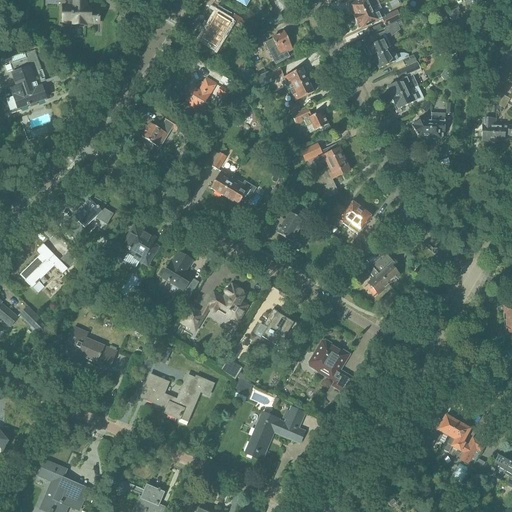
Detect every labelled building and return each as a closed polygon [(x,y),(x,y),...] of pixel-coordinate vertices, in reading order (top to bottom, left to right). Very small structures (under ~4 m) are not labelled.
[(86,22),(99,23),(99,11),(86,11),(86,0),(69,0),(70,6),(63,5),(63,22),(72,22),(72,24),(86,24),(86,22)] [(233,0),(233,1),(246,9),(250,0),(233,0)] [(371,9),(379,5),(378,2),(377,0),(358,0),(351,4),(351,5),(349,6),(353,13),(351,14),(353,17),(371,8),(371,9)] [(465,0),(470,10),(482,4),(479,0),(465,0)] [(381,18),(385,16),(379,5),(371,9),(371,8),(353,17),(354,19),(353,20),(355,25),(356,25),(359,29),(361,28),(361,30),(382,20),(381,18)] [(458,8),(448,14),(452,23),(459,19),(457,16),(461,14),(458,8)] [(252,33),(258,23),(237,11),(231,20),(252,33)] [(385,27),(401,20),(397,11),(385,16),(381,18),(382,20),(385,27)] [(258,18),(261,24),(266,22),(268,29),(284,22),(281,15),(272,19),(269,13),(258,18)] [(229,23),(215,15),(201,40),(215,48),(229,23)] [(388,39),(400,30),(396,23),(383,29),(385,31),(378,35),(378,34),(376,35),(378,41),(368,46),(368,48),(367,48),(372,58),(392,48),(388,39)] [(287,52),(292,50),(284,32),(272,38),(272,40),(264,43),(275,65),(289,57),(287,52)] [(459,51),(456,47),(455,44),(446,50),(451,57),(456,53),(459,51)] [(392,48),(372,58),(375,64),(376,64),(379,69),(394,62),(395,64),(400,62),(403,68),(416,62),(413,55),(408,57),(408,55),(406,54),(404,53),(403,53),(402,53),(400,53),(398,54),(397,54),(395,55),(393,49),(392,48)] [(511,52),(506,49),(502,55),(511,60),(511,52)] [(34,51),(25,54),(24,53),(2,60),(7,73),(12,71),(13,74),(12,75),(17,88),(11,90),(11,91),(0,95),(0,99),(6,116),(21,110),(20,109),(45,100),(41,89),(43,88),(47,86),(45,79),(46,79),(43,70),(42,71),(34,51)] [(511,60),(502,55),(499,61),(511,68),(511,60)] [(391,99),(417,86),(413,76),(421,72),(417,62),(404,68),(407,75),(401,77),(402,80),(387,87),(389,92),(388,92),(391,99)] [(283,75),(280,68),(270,73),(274,80),(283,75)] [(283,77),(286,82),(283,84),(286,91),(289,90),(293,88),(307,81),(301,69),(283,77)] [(230,88),(233,83),(223,77),(220,82),(230,88)] [(192,110),(198,114),(215,85),(205,79),(198,92),(192,89),(183,104),(192,109),(192,110)] [(295,101),(312,93),(307,81),(293,88),(289,90),(295,101)] [(231,92),(221,86),(217,93),(226,99),(231,92)] [(417,86),(391,99),(396,109),(398,108),(399,109),(416,101),(416,102),(423,99),(417,86)] [(500,94),(498,98),(507,104),(510,99),(500,94)] [(507,104),(498,98),(495,104),(496,105),(496,106),(496,112),(501,112),(501,107),(504,109),(507,104)] [(426,113),(432,105),(426,101),(421,109),(426,113)] [(287,108),(290,115),(300,110),(297,103),(287,108)] [(307,108),(291,115),(295,125),(303,122),(305,126),(310,124),(314,131),(319,129),(319,130),(320,129),(322,133),(330,129),(324,116),(321,117),(319,113),(311,117),(307,108)] [(432,113),(431,121),(430,138),(443,139),(443,134),(445,134),(445,122),(445,114),(432,113)] [(163,123),(176,132),(180,126),(166,117),(163,123)] [(430,138),(431,121),(425,121),(423,118),(414,123),(414,124),(411,126),(418,139),(422,136),(429,137),(430,138)] [(495,141),(496,125),(495,125),(496,119),(482,118),(481,141),(495,141)] [(164,142),(163,141),(167,134),(159,129),(161,126),(153,121),(151,125),(149,124),(141,137),(160,148),(164,142)] [(511,125),(496,125),(495,141),(503,142),(503,134),(511,134),(511,125)] [(268,140),(279,137),(277,126),(266,128),(268,140)] [(321,153),(317,144),(300,152),(305,163),(318,157),(321,163),(323,161),(326,168),(327,168),(344,160),(339,149),(334,151),(332,147),(321,153)] [(296,160),(293,154),(293,152),(277,159),(281,167),(296,160)] [(220,153),(213,165),(212,167),(219,171),(227,157),(220,153)] [(344,160),(327,168),(326,168),(320,171),(327,185),(325,186),(328,191),(326,192),(328,198),(339,193),(333,180),(350,172),(344,160)] [(232,178),(221,172),(210,189),(222,196),(232,178)] [(232,178),(222,196),(233,202),(236,197),(246,204),(256,189),(245,182),(243,185),(232,178)] [(89,199),(72,216),(61,227),(73,239),(84,228),(83,226),(94,215),(107,223),(113,214),(102,207),(106,204),(94,197),(91,201),(89,199)] [(261,212),(268,216),(277,203),(270,198),(261,212)] [(348,227),(362,208),(357,204),(356,205),(352,202),(346,211),(337,204),(330,214),(348,227)] [(281,205),(276,214),(282,218),(287,209),(281,205)] [(362,208),(348,227),(358,235),(365,225),(367,221),(368,222),(372,217),(367,213),(368,212),(362,208)] [(288,215),(285,220),(285,219),(277,233),(293,243),(298,235),(300,236),(303,231),(299,228),(302,223),(288,215)] [(153,242),(155,238),(147,233),(146,235),(141,232),(142,230),(134,225),(127,237),(128,238),(125,243),(124,242),(119,249),(127,254),(128,252),(134,255),(133,258),(147,266),(159,246),(153,242)] [(366,245),(357,238),(357,237),(350,246),(360,254),(366,245)] [(369,260),(376,248),(368,244),(361,256),(369,260)] [(59,260),(43,245),(37,251),(42,256),(39,259),(37,257),(21,273),(26,278),(24,280),(31,287),(54,265),(62,273),(67,269),(67,268),(75,261),(67,252),(59,260)] [(379,274),(388,284),(399,274),(394,269),(398,265),(394,260),(386,251),(371,265),(379,274)] [(190,298),(199,283),(191,278),(192,276),(184,271),(186,267),(187,268),(191,260),(179,252),(172,264),(170,263),(161,277),(183,290),(181,293),(190,298)] [(357,262),(350,273),(357,278),(364,266),(357,262)] [(388,284),(379,274),(367,284),(377,295),(388,285),(388,284)] [(213,292),(206,305),(210,308),(210,309),(210,311),(211,312),(212,313),(214,313),(215,313),(216,312),(226,317),(237,324),(240,319),(246,309),(245,305),(241,302),(246,293),(245,294),(234,287),(230,288),(229,290),(227,289),(226,289),(225,290),(224,291),(224,293),(225,294),(226,295),(223,298),(213,292)] [(0,316),(5,320),(4,321),(10,326),(17,318),(0,303),(0,302),(1,302),(0,300),(0,316)] [(41,320),(28,306),(18,315),(40,337),(49,328),(41,320)] [(190,307),(180,323),(192,331),(202,315),(190,307)] [(268,328),(263,337),(274,344),(279,346),(284,338),(289,341),(298,324),(273,309),(263,325),(268,328)] [(143,337),(147,330),(137,325),(134,332),(143,337)] [(95,361),(97,357),(110,363),(115,352),(85,339),(87,334),(74,329),(64,354),(76,359),(78,354),(95,361)] [(313,355),(309,362),(311,367),(318,371),(333,380),(334,380),(335,381),(332,386),(344,393),(353,379),(341,371),(341,372),(339,371),(347,357),(349,355),(337,348),(327,341),(324,341),(322,341),(321,343),(313,355)] [(162,347),(156,361),(164,364),(170,350),(162,347)] [(240,374),(243,368),(228,359),(220,371),(235,381),(238,377),(240,374)] [(188,418),(200,392),(208,396),(212,387),(187,376),(176,402),(162,396),(168,383),(156,378),(155,381),(149,378),(145,387),(151,389),(150,392),(148,391),(144,399),(158,405),(160,401),(168,404),(164,413),(179,420),(181,415),(188,418)] [(236,389),(235,393),(243,396),(249,384),(248,383),(239,379),(237,384),(235,389),(236,389)] [(297,429),(304,413),(291,408),(285,423),(278,420),(278,419),(263,412),(245,453),(261,460),(273,432),(299,442),(304,431),(297,429)] [(449,436),(457,422),(446,416),(438,430),(449,436)] [(457,422),(449,436),(442,449),(448,453),(451,446),(463,453),(459,460),(467,464),(469,461),(474,464),(480,453),(481,453),(485,444),(472,437),(468,445),(462,442),(470,429),(457,422)] [(430,424),(430,425),(420,443),(421,443),(427,447),(437,428),(430,424)] [(417,452),(421,443),(420,443),(414,440),(410,448),(417,452)] [(511,459),(511,453),(502,448),(492,466),(496,468),(496,469),(494,473),(495,476),(500,479),(504,473),(511,459)] [(478,459),(468,478),(477,483),(480,481),(489,466),(478,459)] [(77,511),(82,500),(79,499),(83,491),(67,484),(67,486),(61,483),(66,470),(42,461),(36,476),(51,482),(47,491),(46,491),(43,498),(44,499),(39,509),(45,511),(52,511),(53,511),(64,511),(66,510),(66,511),(68,508),(77,511)] [(158,511),(161,506),(160,505),(165,493),(146,485),(144,491),(123,482),(117,496),(125,500),(128,493),(139,498),(137,504),(138,505),(135,511),(158,511)]
